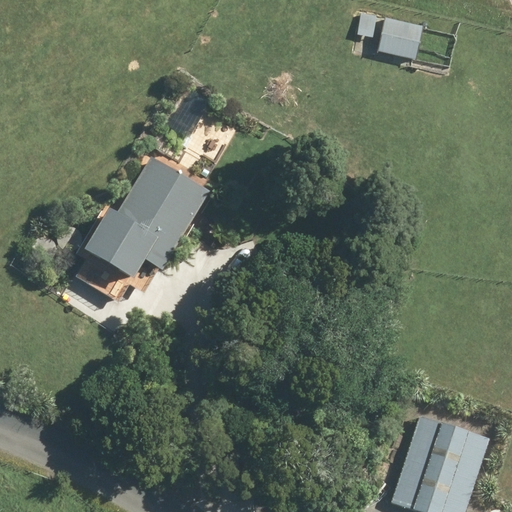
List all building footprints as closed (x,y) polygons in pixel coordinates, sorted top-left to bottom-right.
[(425,24),(361,17),(359,38),(381,40),(380,57),(422,61),(425,24)] [(190,140),(211,109),(186,91),(165,123),(190,140)] [(164,275),(215,196),(157,159),(121,216),(117,214),(76,278),(125,309),(152,268),(164,275)] [(79,226),(24,244),(31,267),(87,249),(79,226)] [(465,511),(491,442),(424,418),(392,505),(412,511),(465,511)]
